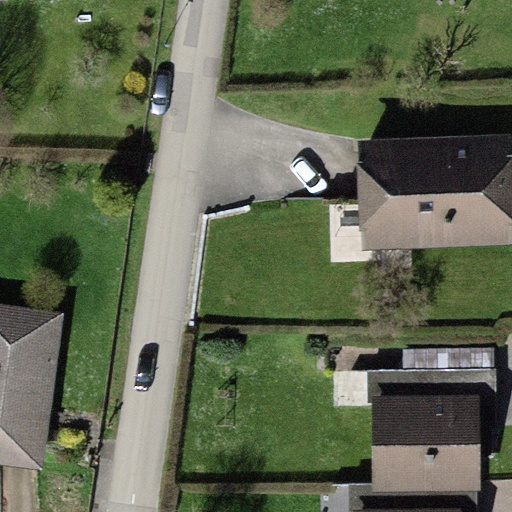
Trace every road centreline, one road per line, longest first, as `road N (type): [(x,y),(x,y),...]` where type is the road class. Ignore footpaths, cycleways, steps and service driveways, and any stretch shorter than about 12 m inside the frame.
road 1 (residential): [(125,511),(195,0)]
road 2 (unknown): [(182,101),(336,164)]
